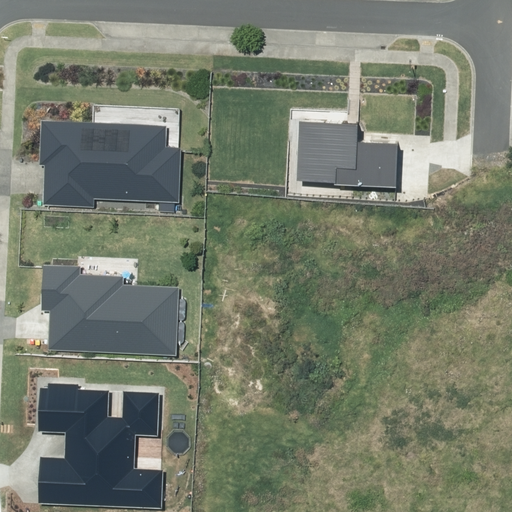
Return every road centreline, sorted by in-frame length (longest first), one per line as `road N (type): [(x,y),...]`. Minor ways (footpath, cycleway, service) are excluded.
road 1 (residential): [(0,6),(490,26)]
road 2 (residential): [(486,146),(490,26)]
